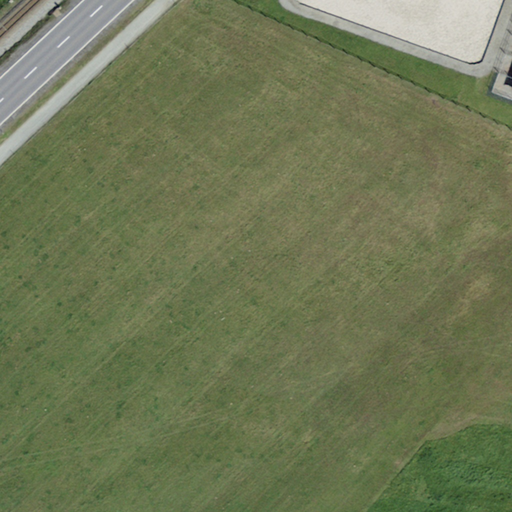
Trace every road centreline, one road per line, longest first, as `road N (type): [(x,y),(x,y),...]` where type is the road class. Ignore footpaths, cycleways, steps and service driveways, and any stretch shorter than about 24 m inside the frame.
road 1 (track): [(169,0),(0,162)]
road 2 (primary): [(109,0),(0,102)]
